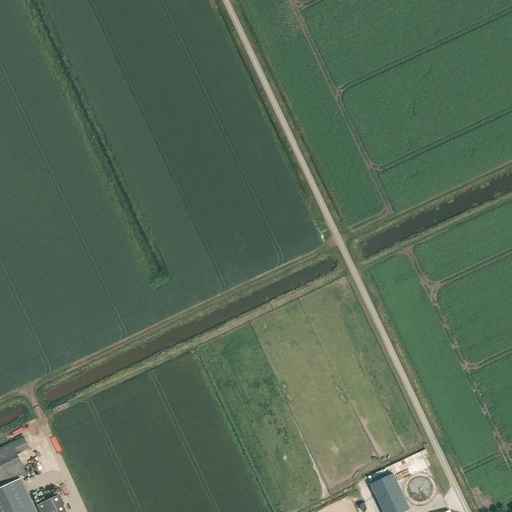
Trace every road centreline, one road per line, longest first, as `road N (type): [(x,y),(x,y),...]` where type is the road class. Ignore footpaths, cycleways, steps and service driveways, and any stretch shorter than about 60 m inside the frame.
road 1 (unclassified): [(224,0),(466,511)]
road 2 (track): [(0,404),(339,243)]
